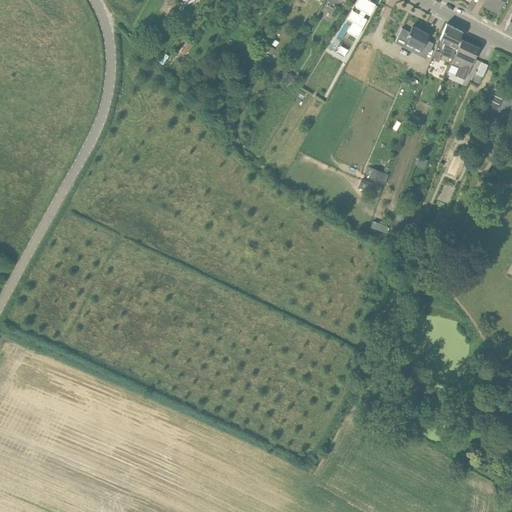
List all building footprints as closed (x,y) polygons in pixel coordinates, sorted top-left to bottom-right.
[(366,0),(357,0),(357,2),(355,6),(360,9),(358,13),(352,10),(347,18),(352,21),(347,31),(357,36),(366,19),(361,16),(364,11),(369,14),(374,5),(366,0)] [(497,12),(503,0),(485,0),(483,5),(497,12)] [(462,32),(446,24),(438,40),(445,43),(442,48),(452,53),(462,32)] [(409,32),(401,28),(397,36),(421,48),(425,39),(435,43),(438,36),(431,32),(430,35),(428,34),(412,26),(409,32)] [(348,51),(353,42),(343,36),(338,45),(333,42),(329,49),(335,52),(340,45),(348,50),(347,51),(348,51)] [(461,40),(450,63),(459,68),(456,75),(464,79),(479,48),(461,40)] [(181,52),(185,54),(192,45),(188,42),(181,52)] [(270,46),(266,51),(272,54),(275,49),(270,46)] [(432,57),(438,60),(441,53),(435,50),(432,57)] [(482,62),(477,74),(483,76),(488,65),(482,62)] [(289,83),(294,77),(289,73),(284,79),(285,80),(288,83),(289,83)] [(494,88),(506,94),(508,89),(496,83),(494,88)] [(503,100),(506,94),(494,88),(491,94),(503,100)] [(501,105),(503,100),(491,94),(488,99),(501,105)] [(498,111),(501,105),(488,99),(486,105),(498,111)] [(384,173),(372,168),(368,178),(380,182),(384,173)] [(437,229),(448,234),(454,222),(442,217),(437,229)]
